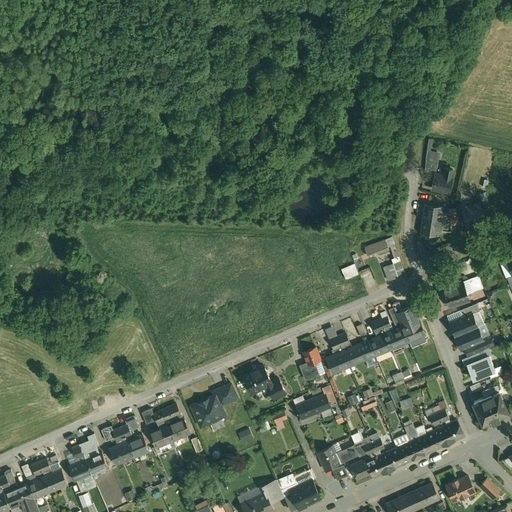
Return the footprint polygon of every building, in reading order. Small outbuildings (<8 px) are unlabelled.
[(439,168),(441,150),(430,148),(428,167),(439,168)] [(444,174),(435,172),(432,187),(448,191),(453,169),(445,167),(444,174)] [(511,187),(494,194),(501,209),(511,203),(511,187)] [(481,200),(461,206),(467,225),(487,219),(481,200)] [(442,204),(423,202),(420,231),(438,233),(442,204)] [(457,208),(449,208),(450,222),(458,222),(457,208)] [(386,238),(365,246),(368,255),(389,248),(387,244),(386,238)] [(397,261),(385,265),(390,278),(408,272),(399,248),(393,250),(397,261)] [(348,278),(361,272),(357,262),(344,267),(348,278)] [(370,274),(361,278),(365,287),(374,283),(370,274)] [(474,280),(464,283),(467,291),(477,288),(474,280)] [(464,281),(443,288),(449,305),(469,298),(467,291),(464,283),(464,281)] [(399,300),(392,303),(394,307),(396,311),(403,308),(399,300)] [(403,308),(396,311),(400,321),(402,325),(408,340),(425,333),(419,318),(413,304),(403,308)] [(396,311),(394,307),(389,309),(395,323),(400,321),(396,311)] [(472,312),(450,321),(456,334),(477,325),(472,312)] [(383,317),(380,318),(384,328),(392,324),(387,315),(383,317)] [(380,318),(372,321),(376,331),(384,328),(380,318)] [(362,323),(356,325),(361,335),(366,333),(362,323)] [(393,329),(386,332),(392,347),(408,340),(402,325),(393,329)] [(483,338),(477,325),(456,334),(461,347),(483,338)] [(345,332),(338,335),(342,345),(350,342),(345,332)] [(378,336),(369,339),(375,353),(392,347),(386,332),(378,336)] [(338,335),(330,339),(334,348),(342,345),(338,335)] [(351,347),(344,350),(350,364),(375,353),(369,339),(351,347)] [(342,345),(334,348),(336,353),(344,350),(342,345)] [(316,346),(303,351),(308,363),(308,364),(315,362),(321,359),(316,346)] [(336,353),(327,357),(333,371),(350,364),(344,350),(336,353)] [(466,361),(472,375),(495,367),(489,352),(466,361)] [(315,362),(308,364),(308,363),(301,366),(306,379),(319,374),(315,362)] [(264,365),(244,375),(249,384),(250,384),(254,392),(265,386),(265,385),(272,381),(264,365)] [(397,381),(414,374),(411,367),(394,375),(397,381)] [(231,382),(213,390),(215,394),(216,394),(221,405),(223,403),(223,404),(238,397),(231,382)] [(497,384),(483,389),(485,395),(474,400),(472,401),(482,422),(509,411),(508,410),(497,384)] [(314,397),(296,404),(301,418),(331,406),(330,405),(337,402),(330,385),(323,387),(322,387),(324,393),(314,397)] [(322,386),(311,391),(314,397),(324,393),(322,387),(323,387),(322,386)] [(373,387),(365,390),(367,397),(384,391),(383,388),(374,391),(373,387)] [(353,404),(362,400),(359,392),(350,396),(353,404)] [(215,394),(192,405),(201,425),(225,414),(221,405),(216,394),(215,394)] [(413,396),(402,399),(405,408),(415,405),(413,396)] [(365,409),(380,403),(378,399),(363,405),(365,409)] [(388,402),(391,411),(397,408),(393,399),(388,402)] [(447,406),(444,400),(438,402),(441,409),(445,407),(447,406)] [(176,403),(161,409),(173,439),(190,431),(184,417),(181,418),(180,414),(181,413),(176,403)] [(432,406),(425,410),(427,415),(430,414),(435,412),(432,406)] [(151,407),(142,411),(147,423),(156,419),(153,413),(153,412),(151,407)] [(441,409),(437,411),(441,420),(449,417),(445,407),(441,409)] [(173,439),(161,409),(153,412),(153,413),(156,419),(159,427),(150,431),(156,446),(173,439)] [(435,412),(430,414),(434,424),(441,420),(437,411),(435,412)] [(285,419),(290,417),(289,413),(276,417),(280,429),(287,426),(285,419)] [(135,415),(125,419),(127,424),(130,423),(132,429),(140,426),(135,415)] [(457,418),(442,425),(449,441),(455,438),(454,438),(464,434),(457,418)] [(412,422),(405,425),(409,435),(417,431),(414,426),(412,422)] [(143,434),(135,437),(132,429),(130,423),(127,424),(120,427),(125,437),(126,441),(132,455),(149,448),(143,434)] [(409,435),(405,425),(397,428),(400,435),(401,438),(409,435)] [(442,425),(427,432),(434,447),(443,443),(449,441),(442,425)] [(120,427),(113,430),(117,440),(125,437),(120,427)] [(240,432),(244,441),(255,437),(251,427),(240,432)] [(396,439),(390,427),(387,429),(392,441),(396,439)] [(95,432),(88,435),(89,439),(93,447),(97,445),(99,444),(95,432)] [(427,432),(412,439),(419,454),(424,452),(424,451),(434,447),(427,432)] [(369,435),(362,438),(362,439),(355,443),(355,444),(359,453),(359,455),(368,451),(369,453),(376,450),(376,449),(372,440),(369,435)] [(202,449),(197,436),(191,438),(196,451),(202,449)] [(380,436),(372,440),(376,449),(384,446),(380,436)] [(97,445),(93,447),(89,439),(79,443),(80,444),(86,458),(92,472),(108,465),(102,451),(100,452),(97,445)] [(412,439),(397,446),(404,461),(413,457),(419,454),(412,439)] [(132,455),(126,441),(119,444),(110,448),(116,462),(132,455)] [(80,444),(72,447),(78,461),(86,458),(80,444)] [(333,444),(317,451),(325,469),(359,453),(355,444),(347,447),(336,452),(333,444)] [(397,446),(382,453),(389,468),(394,465),(404,461),(397,446)] [(365,457),(351,463),(357,478),(371,471),(373,475),(383,471),(389,468),(382,453),(382,452),(366,459),(365,457)] [(47,458),(39,461),(43,471),(51,467),(47,458)] [(78,461),(69,465),(75,479),(92,472),(86,458),(78,461)] [(39,461),(32,464),(34,469),(36,474),(43,471),(39,461)] [(343,463),(332,468),(337,479),(348,474),(343,463)] [(32,464),(22,468),(24,473),(34,469),(32,464)] [(62,468),(45,475),(51,489),(67,483),(62,468)] [(11,471),(5,473),(6,475),(9,481),(14,479),(11,471)] [(293,474),(277,480),(284,495),(291,492),(290,489),(297,485),(296,483),(297,482),(293,474)] [(468,474),(458,478),(457,477),(452,479),(453,481),(446,484),(453,499),(460,496),(469,492),(468,492),(475,489),(468,474)] [(6,475),(0,477),(0,481),(3,488),(10,485),(9,481),(6,475)] [(45,475),(29,482),(34,496),(51,489),(45,475)] [(500,488),(487,476),(480,484),(492,496),(500,488)] [(277,478),(262,485),(265,492),(266,492),(270,501),(284,495),(277,480),(277,478)] [(297,485),(290,489),(291,492),(298,507),(321,496),(312,478),(297,485)] [(0,510),(10,506),(4,492),(3,488),(0,481),(0,510)] [(12,489),(4,492),(10,506),(34,496),(29,482),(12,489)] [(432,482),(417,489),(424,503),(439,496),(432,482)] [(417,489),(402,495),(409,510),(424,503),(417,489)] [(85,506),(94,503),(90,491),(81,494),(85,506)] [(265,492),(242,502),(246,511),(266,511),(273,508),(270,501),(266,492),(265,492)] [(402,495),(386,502),(390,511),(404,511),(409,510),(402,495)] [(225,511),(220,500),(212,504),(216,511),(225,511)] [(443,500),(428,507),(430,511),(434,511),(446,507),(443,500)] [(99,511),(95,503),(90,505),(92,507),(86,510),(87,511),(99,511)] [(506,503),(489,510),(490,511),(504,511),(509,510),(506,503)]
